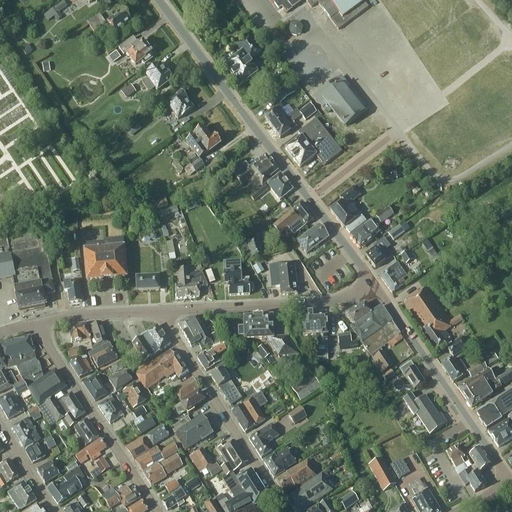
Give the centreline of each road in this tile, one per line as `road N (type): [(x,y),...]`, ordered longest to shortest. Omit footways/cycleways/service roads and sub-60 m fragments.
road 1 (tertiary): [(373,283),(161,0)]
road 2 (residential): [(283,511),(158,311)]
road 3 (residential): [(157,511),(35,324)]
road 4 (tertiary): [(158,311),(346,301),(373,283)]
road 5 (unclassified): [(465,417),(373,283)]
road 6 (tertiary): [(35,324),(158,311)]
